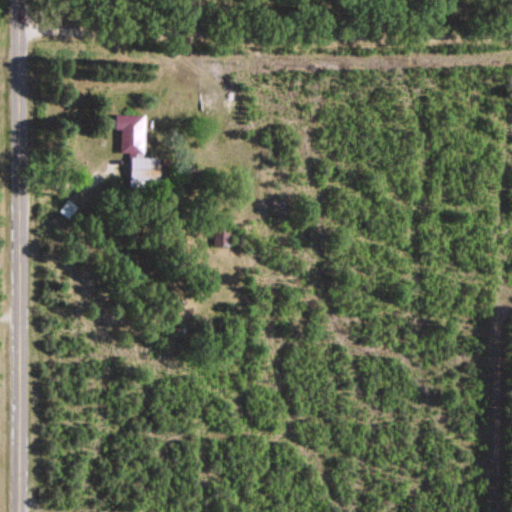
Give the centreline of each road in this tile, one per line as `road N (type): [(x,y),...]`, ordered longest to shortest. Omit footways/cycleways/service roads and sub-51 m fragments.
road 1 (tertiary): [(20,511),(24,0)]
road 2 (track): [(511,34),(24,24)]
